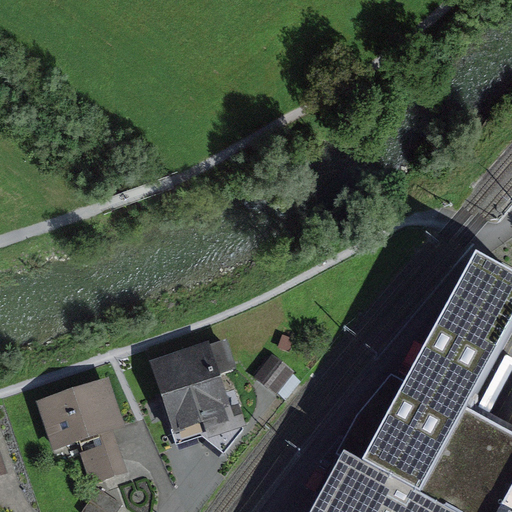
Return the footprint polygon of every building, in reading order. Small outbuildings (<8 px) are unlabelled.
[(312,511),(511,511),(511,430),(472,409),(511,334),(511,268),(484,253),(372,461),(347,448),(312,511)] [(283,336),(278,347),(289,352),(294,340),(283,336)] [(150,361),(173,432),(202,423),(207,439),(248,426),(237,392),(225,396),(218,373),(233,369),(224,341),(209,345),(208,342),(150,361)] [(292,373),(271,355),(254,376),(276,393),(292,373)] [(108,379),(36,402),(52,450),(98,435),(101,446),(79,453),(89,484),(126,472),(112,428),(123,424),(108,379)] [(98,488),(81,511),(117,511),(122,505),(98,488)]
